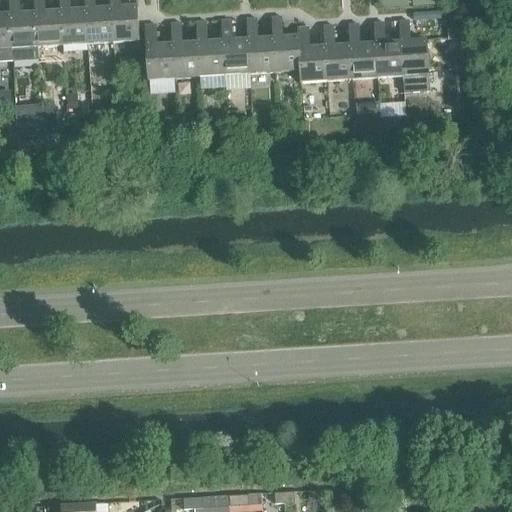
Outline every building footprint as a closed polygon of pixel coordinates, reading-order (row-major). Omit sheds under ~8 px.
[(9,16),(12,51),(12,63),(38,61),(37,49),(35,14),(34,14),(19,15),(17,0),(8,0),(9,16)] [(33,0),(34,14),(35,14),(37,49),(62,47),(60,12),(60,13),(44,13),(43,0),(33,0)] [(58,0),(60,13),(60,12),(62,47),(87,46),(85,11),(69,12),(68,0),(58,0)] [(84,0),(85,11),(87,46),(112,44),(110,9),(94,10),(93,0),(84,0)] [(109,0),(110,9),(112,44),(138,43),(136,8),(120,9),(118,0),(109,0)] [(0,51),(12,51),(9,16),(0,16),(0,51)] [(275,74),(300,73),(298,38),(282,39),(281,18),(271,19),(272,39),(275,74)] [(249,76),(275,74),(272,39),(257,40),(255,20),(246,20),(247,41),(249,76)] [(224,78),(249,76),(247,41),(232,42),(230,21),(221,22),(222,43),(224,78)] [(398,23),(400,43),(402,78),(428,77),(426,42),(409,43),(408,22),(398,23)] [(199,79),(224,78),(222,43),(206,44),(205,23),(195,24),(197,44),(199,79)] [(373,24),(374,45),(375,45),(377,80),(402,78),(400,43),(384,44),(383,24),(373,24)] [(174,81),(199,79),(197,44),(181,45),(180,25),(170,25),(172,46),(174,81)] [(148,82),(174,81),(172,46),(156,47),(155,26),(144,27),(148,82)] [(348,26),(349,47),(352,82),(377,80),(375,45),(374,45),(359,46),(358,26),(348,26)] [(323,28),(324,48),(327,83),(352,82),(349,47),(334,48),(332,27),(323,28)] [(300,73),(300,85),(327,83),(324,48),(309,49),(307,29),(297,29),(298,38),(300,73)] [(11,92),(0,92),(0,110),(11,110),(11,92)] [(77,95),(67,95),(67,110),(78,110),(77,95)] [(378,104),(367,104),(368,116),(378,115),(378,104)] [(106,105),(93,105),(93,122),(106,121),(106,105)] [(35,106),(29,113),(29,128),(43,127),(42,107),(42,106),(35,106)] [(55,106),(42,107),(43,127),(43,128),(56,128),(55,106)] [(176,119),(159,120),(159,131),(177,130),(176,119)] [(293,493),(283,494),(284,505),(294,504),(293,493)] [(320,493),(309,493),(309,503),(320,503),(320,493)] [(284,505),(283,494),(273,494),(274,505),(284,505)] [(247,496),(238,497),(238,508),(248,507),(247,496)] [(228,497),(215,498),(216,509),(229,508),(228,497)] [(238,508),(238,497),(228,497),(229,508),(238,508)] [(215,498),(202,499),(203,510),(216,509),(215,498)] [(193,510),(192,499),(182,500),(183,511),(193,510)] [(202,499),(192,499),(193,510),(203,510),(202,499)]
